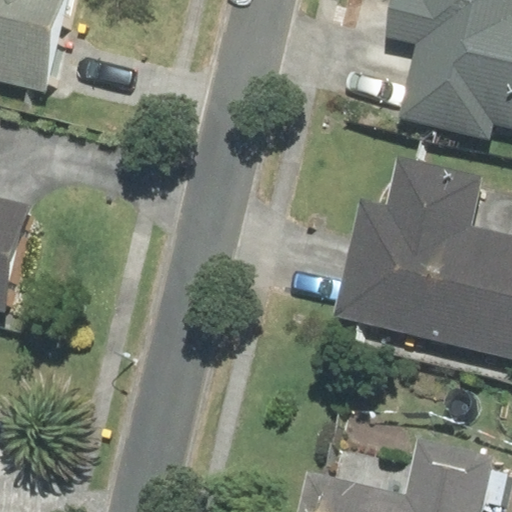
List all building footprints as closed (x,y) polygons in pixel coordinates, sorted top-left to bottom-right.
[(0,0),(0,84),(68,100),(90,0),(0,0)] [(432,48),(415,123),(511,145),(511,0),(415,0),(405,42),(432,48)] [(380,202),(350,321),(511,360),(511,235),(491,230),(503,182),(416,160),(404,208),(380,202)] [(0,309),(29,316),(53,211),(0,199),(0,309)] [(503,511),(511,475),(511,459),(438,442),(424,498),(330,475),(320,511),(503,511)]
